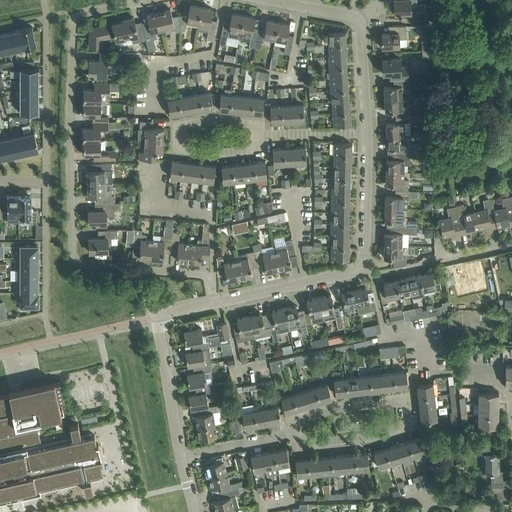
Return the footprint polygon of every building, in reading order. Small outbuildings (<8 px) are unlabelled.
[(416,3),(416,0),(393,0),(394,14),(398,14),(398,15),(401,15),(401,14),(411,13),(411,4),(416,3)] [(198,24),(202,6),(190,4),(187,16),(180,15),(180,18),(180,32),(185,31),(187,22),(198,24)] [(213,40),(216,21),(210,20),(213,9),(202,6),(198,24),(197,29),(209,32),(208,39),(213,40)] [(180,32),(180,18),(173,20),(170,8),(163,10),(163,12),(160,13),(163,28),(170,27),(170,30),(175,29),(176,33),(180,32)] [(163,28),(160,13),(154,14),(154,12),(146,14),(149,25),(143,26),(146,41),(147,41),(148,47),(154,46),(152,37),(157,36),(156,30),(163,28)] [(239,38),(240,30),(244,15),(234,13),(234,16),(231,15),(229,23),(223,22),(219,44),(225,45),(227,36),(239,38)] [(254,47),(258,29),(252,28),(254,20),(251,19),(252,16),(244,15),(240,30),(252,32),(251,40),(249,46),(254,47)] [(146,41),(143,26),(141,21),(135,23),(133,17),(123,19),(123,21),(112,23),(112,25),(107,26),(107,24),(90,28),(89,47),(102,47),(102,39),(116,37),(117,42),(134,38),(135,44),(146,41)] [(275,37),(278,22),(269,20),(269,23),(266,22),(264,30),(258,29),(254,47),(262,49),(264,35),(275,37)] [(290,54),(293,36),(287,35),(289,24),(278,22),(275,37),(286,39),(284,53),(290,54)] [(406,39),(405,25),(392,25),(392,32),(381,33),(382,38),(381,38),(381,47),(400,46),(399,40),(406,39)] [(36,45),(32,26),(21,28),(25,47),(36,45)] [(25,47),(21,28),(20,29),(10,31),(14,50),(25,47)] [(14,50),(10,31),(0,33),(0,36),(4,52),(14,50)] [(345,31),(328,32),(329,44),(346,43),(345,31)] [(347,54),(346,43),(329,44),(329,55),(328,55),(328,56),(347,54)] [(119,66),(120,53),(104,52),(103,59),(89,59),(88,76),(106,77),(107,69),(111,69),(112,66),(119,66)] [(347,55),(347,54),(328,56),(329,67),(346,66),(345,55),(347,55)] [(400,57),(391,58),(391,57),(389,57),(389,58),(382,59),(383,73),(390,73),(390,80),(393,79),(405,79),(408,79),(407,66),(401,67),(400,57)] [(347,78),(346,66),(329,67),(330,79),(347,78)] [(39,79),(39,68),(20,68),(20,79),(34,79),(39,79)] [(268,80),(269,73),(260,71),(259,78),(268,80)] [(348,89),(347,78),(330,79),(330,90),(348,89)] [(39,90),(39,79),(34,79),(20,79),(20,90),(34,90),(39,90)] [(408,91),(408,79),(405,79),(393,79),(393,86),(384,86),(384,99),(402,98),(402,92),(408,91)] [(117,83),(110,83),(96,82),(96,89),(83,88),(83,101),(101,102),(109,103),(110,90),(117,90),(117,83)] [(348,100),(348,89),(330,90),(331,102),(349,101),(349,100),(348,100)] [(39,101),(39,90),(34,90),(20,90),(20,101),(34,101),(39,101)] [(211,92),(200,94),(202,110),(213,108),(211,92)] [(202,110),(200,94),(189,95),(191,111),(202,110)] [(191,111),(189,95),(178,97),(181,113),(191,111)] [(230,111),(231,96),(220,95),(219,110),(230,111)] [(240,112),(242,97),(231,96),(230,111),(240,112)] [(181,113),(178,97),(167,99),(170,115),(181,113)] [(251,113),(253,97),(242,97),(240,112),(251,113)] [(264,98),(253,97),(251,113),(262,114),(264,98)] [(408,116),(407,110),(407,106),(402,106),(402,98),(384,99),(385,111),(395,110),(395,117),(408,116)] [(39,112),(39,101),(34,101),(20,101),(20,112),(39,112)] [(100,114),(101,102),(83,101),(82,115),(95,115),(95,122),(108,122),(109,114),(100,114)] [(350,112),(349,101),(331,102),(332,102),(333,113),(350,112)] [(282,122),(281,106),(270,106),(270,104),(265,104),(264,114),(270,114),(271,122),(282,122)] [(303,104),(292,105),(293,121),(304,121),(303,104)] [(293,121),(292,105),(281,106),(282,122),(293,121)] [(351,124),(350,112),(333,113),(333,125),(351,124)] [(404,135),(404,126),(408,126),(408,122),(418,121),(418,115),(408,116),(395,117),(396,123),(386,123),(386,136),(404,135)] [(140,121),(140,128),(146,129),(146,140),(162,141),(163,128),(152,128),(152,121),(140,121)] [(109,128),(108,122),(95,122),(95,127),(82,128),(83,140),(100,140),(100,128),(109,128)] [(38,150),(34,131),(24,133),(28,152),(38,150)] [(28,152),(24,133),(13,136),(17,155),(28,152)] [(411,134),(404,135),(386,136),(387,148),(397,147),(397,153),(410,153),(417,153),(417,146),(417,145),(415,144),(412,144),(411,134)] [(17,155),(13,136),(2,138),(7,157),(17,155)] [(100,153),(100,140),(83,140),(83,154),(96,153),(96,160),(115,160),(115,152),(100,153)] [(162,152),(162,141),(146,140),(145,152),(139,151),(139,159),(152,159),(155,159),(155,152),(162,152)] [(351,143),(334,143),(334,154),(351,155),(351,143)] [(295,163),(294,147),(283,148),(284,164),(295,163)] [(306,163),(305,147),(294,147),(295,163),(306,163)] [(284,164),(283,148),(272,148),(273,165),(284,164)] [(404,172),(404,164),(409,164),(410,153),(397,153),(397,159),(386,159),(386,172),(404,172)] [(351,166),(351,155),(334,154),(333,166),(351,166)] [(180,178),(182,161),(171,160),(169,176),(180,178)] [(191,179),(193,163),(182,161),(180,178),(191,179)] [(267,177),(265,161),(254,162),(256,178),(267,177)] [(112,175),(111,162),(100,163),(100,170),(87,170),(87,184),(105,183),(105,175),(112,175)] [(256,178),(254,162),(243,163),(245,180),(256,178)] [(202,180),(204,164),(193,163),(191,179),(202,180)] [(245,180),(243,163),(232,165),(234,181),(245,180)] [(215,165),(204,164),(202,180),(213,182),(215,165)] [(234,181),(232,165),(221,166),(223,182),(234,181)] [(351,167),(351,166),(333,166),(332,166),(332,177),(349,178),(350,167),(351,167)] [(403,180),(404,172),(386,172),(385,184),(395,184),(395,190),(408,190),(408,180),(403,180)] [(349,189),(349,178),(332,177),(332,189),(349,189)] [(111,183),(105,183),(87,184),(88,196),(101,196),(101,203),(114,203),(114,195),(111,195),(111,183)] [(349,201),(349,189),(332,189),(331,200),(349,201)] [(407,209),(407,196),(408,190),(395,190),(395,196),(385,196),(385,209),(403,209),(407,209)] [(18,216),(18,195),(7,195),(7,222),(18,222),(18,216)] [(31,211),(31,195),(18,195),(18,216),(18,222),(31,222),(31,223),(37,223),(37,211),(31,211)] [(511,225),(511,207),(509,196),(501,198),(503,207),(494,209),(493,209),(497,226),(509,224),(510,226),(511,225)] [(493,209),(494,209),(491,197),(482,199),(485,209),(475,211),(479,228),(491,225),(491,228),(497,226),(493,209)] [(348,212),(349,201),(331,200),(331,212),(348,212)] [(114,203),(101,203),(100,203),(100,210),(88,210),(89,224),(106,224),(106,217),(114,216),(114,211),(121,211),(121,202),(114,203)] [(479,228),(475,211),(465,213),(463,204),(455,205),(461,234),(467,233),(467,231),(479,228)] [(461,234),(455,205),(447,207),(449,217),(439,219),(443,236),(455,233),(455,236),(461,234)] [(417,221),(407,221),(402,221),(403,209),(385,209),(384,220),(394,221),(394,227),(417,227),(417,221)] [(348,224),(348,212),(331,212),(331,223),(348,224)] [(278,219),(277,213),(267,216),(268,222),(278,219)] [(268,222),(267,216),(257,218),(258,224),(268,222)] [(210,257),(209,223),(203,222),(202,239),(197,239),(197,243),(191,243),(189,261),(200,262),(201,255),(209,256),(209,257),(210,257)] [(348,235),(348,224),(331,223),(330,235),(332,235),(349,235),(348,235)] [(416,233),(417,227),(394,227),(394,233),(384,233),(384,245),(401,246),(402,233),(406,233),(416,233)] [(102,237),(89,238),(89,252),(107,251),(107,244),(117,244),(117,229),(102,230),(102,237)] [(134,232),(133,246),(140,246),(139,257),(151,258),(153,239),(146,238),(146,234),(141,234),(142,229),(134,229),(134,232)] [(189,261),(191,243),(179,242),(180,232),(172,231),(172,236),(171,249),(177,250),(176,260),(189,261)] [(171,249),(172,236),(159,235),(159,239),(153,239),(151,258),(163,259),(164,248),(171,249)] [(349,247),(349,235),(332,235),(331,246),(349,247)] [(285,244),(273,246),(274,252),(278,269),(284,268),(284,270),(292,268),(290,259),(289,259),(288,256),(296,254),(293,242),(285,244)] [(38,257),(38,245),(17,245),(17,257),(38,257)] [(401,257),(401,246),(384,245),(383,257),(393,257),(393,267),(406,264),(406,257),(401,257)] [(348,258),(349,247),(331,246),(331,258),(348,258)] [(278,269),(274,252),(264,254),(263,249),(254,251),(256,263),(264,261),(264,264),(264,265),(266,274),(274,272),(273,270),(278,269)] [(256,263),(254,251),(247,252),(241,254),(242,258),(236,260),(239,278),(245,276),(245,279),(253,277),(251,268),(250,268),(249,265),(256,263)] [(40,264),(40,258),(38,258),(38,257),(17,257),(17,269),(38,269),(38,264),(40,264)] [(239,278),(236,260),(224,262),(223,258),(217,259),(217,272),(225,270),(225,273),(227,283),(234,281),(234,279),(239,278)] [(481,263),(467,266),(473,292),(487,289),(481,263)] [(473,292),(467,266),(453,269),(459,295),(473,292)] [(38,280),(38,269),(17,269),(17,280),(38,280)] [(441,289),(438,276),(433,278),(431,272),(419,274),(423,290),(434,287),(435,291),(441,289)] [(423,290),(419,274),(408,277),(411,292),(423,290)] [(411,292),(408,277),(396,280),(399,295),(411,292)] [(38,291),(38,280),(17,280),(17,292),(20,292),(38,292),(38,291)] [(399,295),(396,280),(384,282),(385,288),(379,289),(382,303),(389,301),(388,297),(399,295)] [(377,309),(373,291),(367,292),(366,286),(354,289),(359,313),(377,309)] [(359,313),(354,289),(342,292),(345,307),(339,308),(344,327),(350,326),(348,315),(359,313)] [(38,305),(38,292),(20,292),(20,309),(29,310),(29,305),(38,305)] [(344,327),(339,308),(339,306),(333,307),(331,294),(319,297),(324,319),(335,317),(337,325),(338,328),(344,327)] [(324,319),(319,297),(306,299),(308,308),(303,309),(306,323),(324,319)] [(432,304),(426,305),(429,316),(440,313),(438,306),(433,307),(432,304)] [(306,323),(303,309),(297,311),(296,305),(284,307),(289,330),(300,327),(302,335),(308,333),(306,323)] [(429,316),(426,305),(414,308),(416,314),(417,318),(429,316)] [(289,330),(284,307),(272,310),(272,312),(267,313),(268,317),(271,331),(273,340),(279,339),(278,332),(289,330)] [(271,331),(268,317),(262,319),(261,313),(249,315),(252,331),(254,337),(265,335),(265,332),(271,331)] [(403,314),(389,317),(391,324),(404,321),(403,314)] [(252,331),(249,315),(237,318),(238,321),(233,322),(237,341),(254,337),(252,331)] [(229,337),(226,321),(216,323),(220,339),(229,337)] [(201,328),(183,331),(186,344),(203,342),(201,328)] [(392,357),(391,346),(379,347),(380,358),(392,357)] [(203,349),(185,352),(187,366),(196,365),(205,363),(203,349)] [(245,351),(239,352),(241,362),(248,361),(245,351)] [(284,369),(283,363),(282,358),(269,361),(271,371),(284,369)] [(197,372),(187,374),(189,388),(195,386),(206,385),(207,384),(204,371),(210,370),(209,362),(205,363),(196,365),(197,372)] [(406,370),(394,372),(395,388),(408,386),(406,370)] [(395,388),(394,372),(382,373),(383,389),(395,388)] [(383,389),(382,373),(370,375),(371,390),(383,389)] [(371,390),(370,375),(358,376),(359,392),(371,390)] [(359,392),(358,376),(346,377),(347,393),(359,392)] [(347,393),(346,377),(333,379),(335,394),(347,393)] [(0,450),(0,451),(1,455),(0,455),(0,495),(100,473),(103,472),(101,463),(103,463),(98,443),(96,443),(94,434),(91,435),(41,446),(40,442),(37,426),(38,426),(36,419),(61,413),(61,414),(64,413),(61,400),(64,399),(60,382),(54,383),(54,381),(9,391),(9,393),(0,395),(0,450)] [(417,384),(418,396),(434,394),(433,382),(417,384)] [(327,383),(316,386),(320,402),(332,398),(327,383)] [(208,406),(206,392),(212,391),(211,384),(207,384),(206,385),(195,386),(196,392),(199,392),(199,393),(188,395),(190,409),(199,408),(208,406)] [(320,402),(316,386),(304,390),(309,405),(320,402)] [(309,405),(304,390),(292,393),(297,409),(309,405)] [(478,392),(478,425),(498,426),(498,393),(478,392)] [(297,409),(292,393),(280,397),(285,413),(297,409)] [(435,407),(434,394),(418,396),(420,408),(435,407)] [(278,404),(266,407),(269,423),(281,420),(278,404)] [(214,423),(213,412),(220,411),(219,405),(208,406),(199,408),(200,414),(193,415),(194,420),(196,420),(197,426),(214,423)] [(269,423),(266,407),(254,409),(257,425),(269,423)] [(437,419),(435,407),(420,408),(421,421),(437,419)] [(257,425),(254,409),(242,411),(245,427),(257,425)] [(242,432),(240,419),(228,421),(229,428),(234,427),(235,433),(242,432)] [(97,422),(81,425),(83,431),(98,427),(97,422)] [(70,425),(72,435),(72,436),(80,434),(78,423),(70,425)] [(216,434),(214,423),(197,426),(198,433),(196,434),(197,439),(216,436),(217,438),(221,437),(222,436),(222,434),(221,433),(216,434)] [(425,452),(420,437),(408,441),(413,456),(425,452)] [(413,456),(408,441),(397,444),(402,459),(413,456)] [(402,459),(397,444),(385,448),(390,463),(402,459)] [(492,444),(475,445),(475,453),(485,453),(485,460),(484,460),(484,466),(486,466),(486,472),(499,472),(499,453),(492,453),(492,444)] [(289,464),(286,448),(274,450),(277,466),(289,464)] [(390,463),(385,448),(374,452),(378,467),(390,463)] [(277,466),(274,450),(262,453),(265,468),(277,466)] [(369,468),(367,452),(355,453),(357,469),(369,468)] [(265,468),(262,453),(250,455),(253,471),(265,468)] [(357,469),(355,453),(343,455),(345,470),(357,469)] [(249,466),(246,455),(234,457),(236,469),(249,466)] [(345,470),(343,455),(331,456),(333,472),(345,470)] [(207,464),(204,465),(205,470),(208,470),(209,476),(226,471),(223,460),(222,456),(206,460),(207,464)] [(333,472),(331,456),(319,457),(321,473),(333,472)] [(321,473),(319,457),(307,459),(309,474),(321,473)] [(309,474),(307,459),(295,460),(297,475),(309,474)] [(237,481),(231,483),(229,483),(226,471),(209,476),(211,483),(209,484),(210,489),(221,486),(222,491),(238,487),(237,481)] [(93,490),(91,479),(90,479),(82,481),(85,492),(93,490)] [(511,480),(491,480),(491,491),(511,491),(511,480)] [(216,511),(217,511),(234,507),(238,506),(235,494),(240,493),(238,487),(222,491),(224,498),(211,501),(212,506),(215,505),(216,511)]
